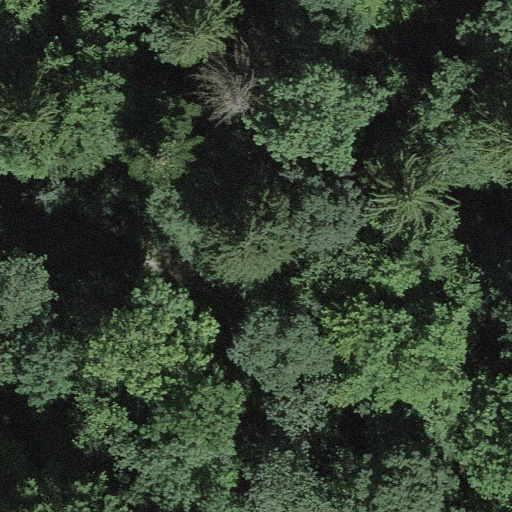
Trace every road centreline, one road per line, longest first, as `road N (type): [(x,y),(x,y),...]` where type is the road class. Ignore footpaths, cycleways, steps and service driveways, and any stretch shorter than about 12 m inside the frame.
road 1 (track): [(511,443),(0,181)]
road 2 (track): [(339,356),(426,511)]
